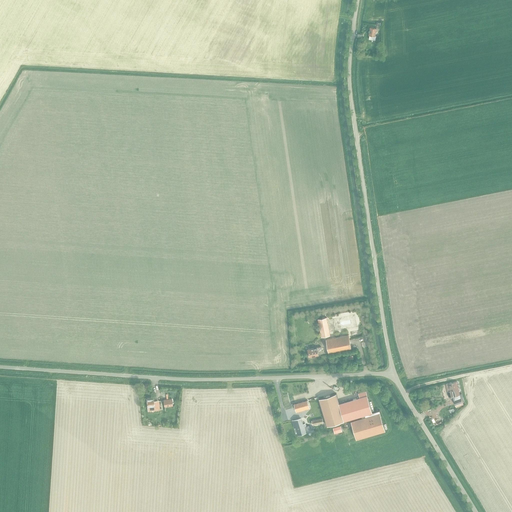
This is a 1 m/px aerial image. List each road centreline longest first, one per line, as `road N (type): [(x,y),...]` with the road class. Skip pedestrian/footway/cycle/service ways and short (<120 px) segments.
road 1 (unclassified): [(392,371),(195,379),(0,367)]
road 2 (unclassified): [(392,371),(350,98),(358,0)]
road 3 (unclassified): [(474,511),(392,371)]
